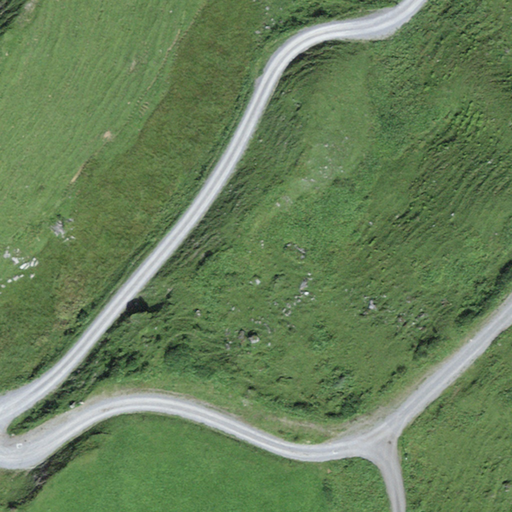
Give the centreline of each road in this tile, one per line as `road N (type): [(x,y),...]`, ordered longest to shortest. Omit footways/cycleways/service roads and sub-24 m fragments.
road 1 (track): [(416,0),(391,21),(322,32),(287,52),(237,152),(195,213),(51,381),(0,418)]
road 2 (track): [(0,454),(31,451),(101,410),(146,401),(307,454),(378,439)]
road 3 (track): [(378,439),(511,306)]
